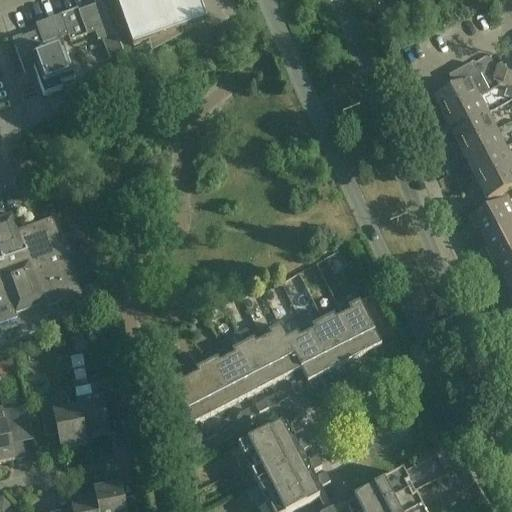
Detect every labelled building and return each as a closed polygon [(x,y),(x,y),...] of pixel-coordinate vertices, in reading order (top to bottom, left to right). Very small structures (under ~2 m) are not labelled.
[(115,0),(133,49),(205,23),(197,0),(115,0)] [(39,26),(42,33),(22,40),(23,45),(14,48),(24,76),(34,73),(43,99),(62,92),(61,89),(75,84),(66,61),(68,60),(61,42),(68,40),(70,45),(94,35),(97,43),(101,42),(109,62),(122,56),(115,37),(103,5),(78,14),(77,12),(39,26)] [(432,113),(436,121),(479,99),(469,81),(478,77),(473,66),(448,79),(453,90),(433,100),(438,110),(432,113)] [(493,80),(503,83),(507,72),(496,69),(493,80)] [(503,99),(511,102),(511,90),(506,89),(503,99)] [(446,126),(451,135),(488,116),(479,99),(436,121),(441,129),(446,126)] [(450,147),(454,155),(496,133),(488,116),(451,135),(456,144),(450,147)] [(464,160),(469,169),(505,150),(496,133),(454,155),(458,163),(464,160)] [(468,181),(472,189),(511,168),(511,163),(505,150),(469,169),(474,178),(468,181)] [(511,168),(472,189),(476,197),(482,194),(487,204),(511,191),(511,168)] [(477,228),(484,241),(511,226),(511,208),(508,200),(468,221),(472,230),(477,228)] [(0,327),(17,321),(16,317),(44,306),(46,310),(81,297),(71,267),(70,268),(52,221),(18,233),(11,217),(0,220),(0,327)] [(486,256),(490,264),(511,253),(511,226),(484,241),(490,254),(486,256)] [(379,274),(366,251),(341,265),(353,288),(379,274)] [(499,270),(506,283),(511,280),(511,253),(490,264),(494,273),(499,270)] [(84,296),(91,316),(110,309),(103,289),(84,296)] [(349,315),(343,318),(364,356),(381,347),(359,305),(347,311),(349,315)] [(324,323),(326,327),(346,365),(364,356),(343,318),(335,322),(332,318),(324,323)] [(314,333),(308,336),(328,374),(346,365),(326,327),(324,323),(312,329),(314,333)] [(271,339),(263,343),(283,381),(300,372),(288,346),(286,342),(279,329),(269,335),(271,339)] [(286,342),(288,346),(300,372),(307,385),(328,374),(308,336),(299,341),(296,337),(286,342)] [(243,348),(245,352),(265,390),(283,381),(263,343),(256,347),(253,342),(243,348)] [(235,357),(227,361),(247,400),(265,390),(245,352),(243,348),(233,353),(235,357)] [(206,367),(209,371),(229,409),(247,400),(227,361),(218,366),(216,362),(206,367)] [(373,370),(377,378),(386,373),(382,365),(373,370)] [(198,376),(191,380),(211,418),(229,409),(209,371),(206,367),(196,372),(198,376)] [(357,378),(361,386),(370,381),(366,373),(357,378)] [(211,418),(191,380),(183,384),(181,380),(169,386),(191,429),(211,418)] [(76,404),(78,410),(85,442),(109,437),(104,412),(116,410),(111,384),(90,389),(92,401),(76,404)] [(337,388),(341,396),(350,391),(346,384),(337,388)] [(291,390),(295,397),(304,393),(300,385),(291,390)] [(321,397),(325,404),(334,400),(330,392),(321,397)] [(279,406),(288,401),(284,393),(275,398),(279,406)] [(86,449),(78,410),(62,413),(60,404),(40,408),(45,433),(56,431),(61,454),(86,449)] [(255,408),(259,416),(268,411),(264,404),(255,408)] [(0,466),(13,464),(8,439),(31,435),(33,443),(27,409),(4,414),(3,410),(0,410),(0,466)] [(239,417),(243,424),(252,420),(248,412),(239,417)] [(218,427),(222,435),(232,430),(228,422),(218,427)] [(248,459),(252,467),(290,446),(287,439),(293,436),(295,439),(302,435),(297,426),(290,430),(287,424),(238,450),(244,461),(248,459)] [(202,435),(206,443),(216,438),(212,431),(202,435)] [(252,467),(261,484),(306,461),(303,456),(311,451),(306,442),(298,446),(300,449),(293,453),(290,446),(252,467)] [(261,484),(271,503),(309,483),(305,476),(312,472),(313,476),(321,472),(316,462),(308,466),(306,461),(261,484)] [(359,498),(366,511),(379,511),(408,498),(404,490),(408,488),(402,476),(359,498)] [(309,483),(271,503),(274,509),(270,511),(269,511),(297,511),(325,498),(322,492),(329,488),(325,479),(317,482),(319,486),(312,489),(309,483)] [(93,492),(95,499),(97,511),(136,511),(136,509),(123,511),(119,487),(93,492)] [(379,511),(420,511),(416,502),(411,505),(408,498),(379,511)] [(97,511),(95,499),(70,504),(71,511),(97,511)]
